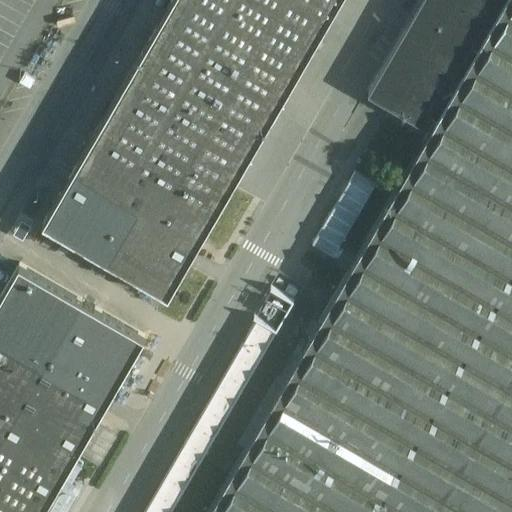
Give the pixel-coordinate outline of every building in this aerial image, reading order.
[(333,0),(165,0),(37,217),(166,294),(333,0)] [(511,511),(511,0),(431,0),(375,98),(428,128),(205,511),(511,511)] [(350,168),(317,245),(342,255),(375,178),(350,168)] [(0,511),(43,511),(149,333),(19,258),(0,289),(0,511)] [(171,511),(272,322),(252,312),(145,511),(171,511)]
